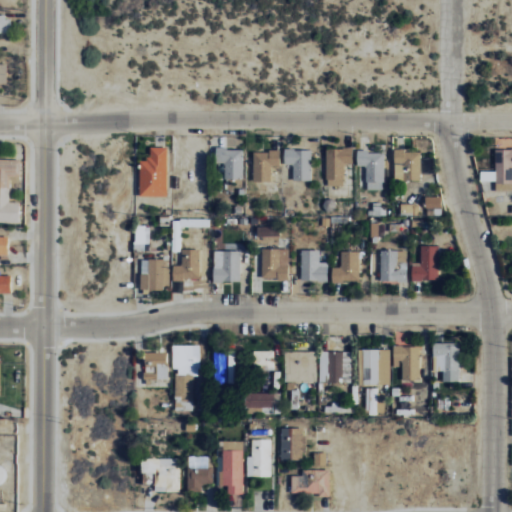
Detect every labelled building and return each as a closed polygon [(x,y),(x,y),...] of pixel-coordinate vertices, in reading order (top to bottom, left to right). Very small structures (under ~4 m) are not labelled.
[(0,32),(11,32),(11,16),(0,15),(0,32)] [(168,148),(149,147),(149,161),(140,161),(139,196),(166,196),(168,148)] [(224,179),(243,179),(243,148),(216,149),(216,163),(224,163),(224,179)] [(344,185),(343,164),(352,164),(352,148),(324,149),(325,186),(344,185)] [(511,191),(511,149),(496,149),(495,191),(511,191)] [(311,180),(310,150),(283,150),(284,165),(292,165),(292,180),(311,180)] [(420,150),(393,151),(394,181),(421,181),(420,150)] [(271,182),(271,166),(279,166),(279,151),(254,151),(254,182),(271,182)] [(384,152),(357,151),(357,166),(366,166),(365,189),(383,190),(384,152)] [(0,222),(19,223),(19,202),(9,202),(9,178),(20,178),(20,160),(0,159),(0,222)] [(435,215),(434,209),(442,209),(441,196),(426,197),(426,215),(435,215)] [(419,204),(400,204),(400,215),(419,215),(419,204)] [(149,248),(149,241),(147,241),(146,226),(135,227),(136,249),(149,248)] [(257,227),(258,237),(279,236),(279,226),(257,227)] [(8,237),(0,237),(0,255),(7,256),(8,237)] [(412,280),(439,280),(438,246),(421,246),(421,264),(412,264),(412,280)] [(200,249),(181,249),(181,266),(173,266),(173,279),(200,280),(200,249)] [(262,249),(261,279),(288,279),(289,249),(262,249)] [(319,250),(301,250),(301,281),(327,281),(328,262),(319,262),(319,250)] [(240,282),(240,251),(214,251),(213,281),(240,282)] [(359,251),(340,251),(341,267),(332,268),(332,282),(359,282),(359,251)] [(380,251),(381,281),(408,281),(407,251),(380,251)] [(170,289),(169,259),(140,260),(141,290),(170,289)] [(11,275),(0,275),(0,292),(11,293),(11,275)] [(193,410),(192,376),(199,376),(199,345),(173,345),(174,410),(193,410)] [(419,379),(419,345),(393,346),(393,368),(400,368),(401,379),(419,379)] [(390,384),(390,349),(363,349),(363,385),(390,384)] [(318,381),(350,382),(351,351),(319,350),(318,381)] [(274,351),(254,351),(254,370),(273,370),(274,351)] [(315,351),(284,351),(284,381),(316,381),(315,351)] [(168,352),(144,352),(144,380),(168,380),(168,352)] [(227,354),(215,353),(214,382),(226,383),(227,354)] [(369,413),(384,413),(385,390),(370,390),(369,413)] [(281,393),(247,392),(247,411),(280,411),(281,393)] [(280,460),(304,460),(305,428),(281,427),(280,460)] [(247,476),(271,477),(271,439),(252,439),(252,456),(247,456),(247,476)] [(243,494),(244,441),(223,441),(223,486),(228,486),(228,493),(243,494)] [(327,452),(314,452),(314,465),(328,465),(327,452)] [(213,456),(188,456),(187,490),(201,491),(201,484),(213,484),(213,456)] [(179,492),(181,458),(142,457),(142,472),(157,473),(157,486),(166,486),(166,491),(179,492)] [(291,475),(291,494),(330,494),(330,470),(302,469),(302,475),(291,475)]
